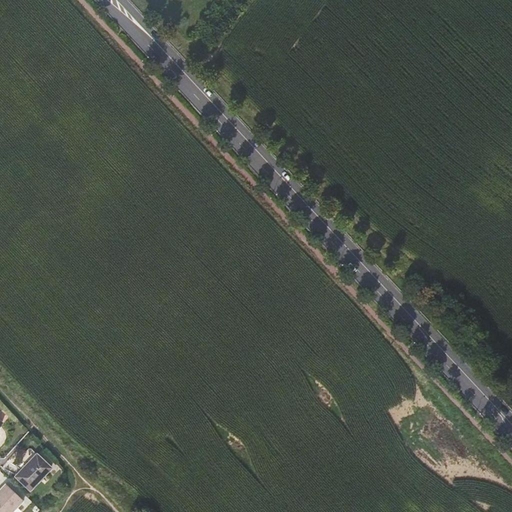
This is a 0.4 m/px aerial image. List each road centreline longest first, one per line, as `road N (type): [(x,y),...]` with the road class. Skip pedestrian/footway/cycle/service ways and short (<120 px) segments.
road 1 (secondary): [(511,431),(144,33)]
road 2 (track): [(82,479),(0,387)]
